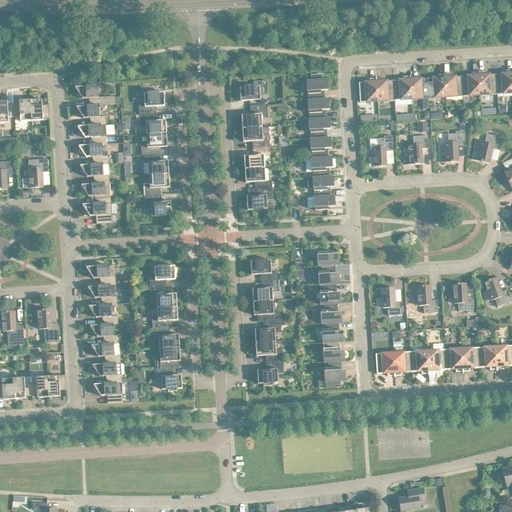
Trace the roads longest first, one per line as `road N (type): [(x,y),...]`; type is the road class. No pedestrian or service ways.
road 1 (residential): [(353,187),(476,180),(498,222),(478,265),(359,274)]
road 2 (residential): [(353,187),(352,64),(511,53)]
road 3 (residential): [(511,392),(375,399),(367,389),(359,274)]
road 4 (unclassified): [(0,458),(226,446)]
road 5 (residential): [(70,290),(75,411),(0,420)]
road 6 (secondary): [(0,2),(195,0)]
road 7 (residential): [(0,84),(58,88),(64,206)]
road 8 (residential): [(191,241),(200,385),(223,384)]
road 9 (residential): [(234,238),(224,95),(203,95)]
road 10 (residential): [(203,95),(183,97),(191,241)]
road 11 (residential): [(223,384),(242,383),(234,238)]
road 12 (residential): [(228,500),(85,503),(75,511)]
road 13 (residential): [(382,483),(228,500)]
road 14 (residential): [(213,239),(223,384)]
road 15 (residential): [(203,95),(213,239)]
road 16 (residential): [(511,452),(382,483)]
road 17 (residential): [(191,241),(68,250)]
road 18 (residential): [(355,230),(234,238)]
